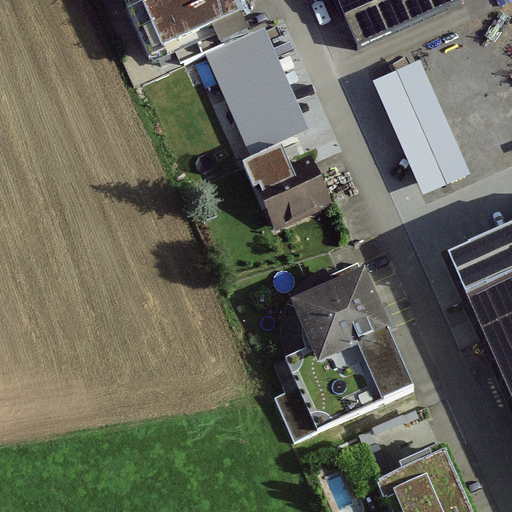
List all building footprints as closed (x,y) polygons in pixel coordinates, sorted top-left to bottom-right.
[(228,0),(111,0),(139,63),(238,20),(228,0)] [(457,0),(334,0),(358,53),(461,8),(457,0)] [(208,56),(250,156),(282,142),(310,130),(268,31),(208,56)] [(250,156),(242,159),(253,185),(259,183),(262,190),(258,192),(275,230),(333,205),(317,167),(296,176),(282,142),(250,156)] [(511,225),(437,258),(511,419),(511,225)] [(293,397),(274,404),(292,448),(414,400),(360,264),(307,284),(291,298),(282,314),(282,333),(293,361),(281,366),(293,397)] [(455,511),(432,460),(373,486),(384,511),(455,511)]
